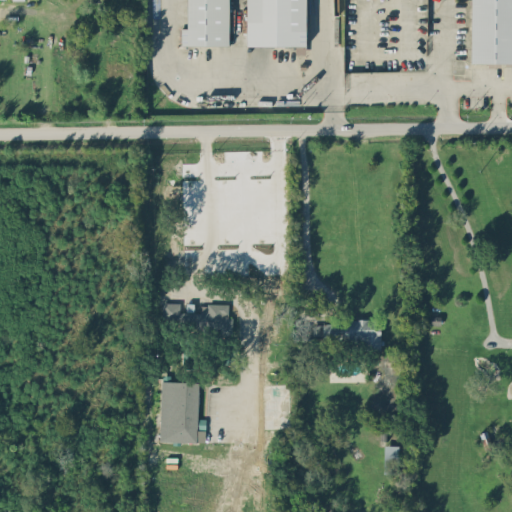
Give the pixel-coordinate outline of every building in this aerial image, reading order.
[(229,0),(186,0),(187,28),(181,28),(181,45),(229,45),(229,0)] [(306,0),(246,0),(246,45),(306,46),(306,0)] [(511,62),(511,0),(471,0),(471,62),(511,62)] [(162,320),(193,321),(192,329),(232,331),(233,316),(228,316),(229,304),(200,303),(200,312),(180,311),(181,302),(163,302),(162,320)] [(380,348),(380,321),(309,321),(309,340),(363,339),(363,348),(380,348)] [(398,445),(385,445),(384,472),(397,473),(398,445)]
